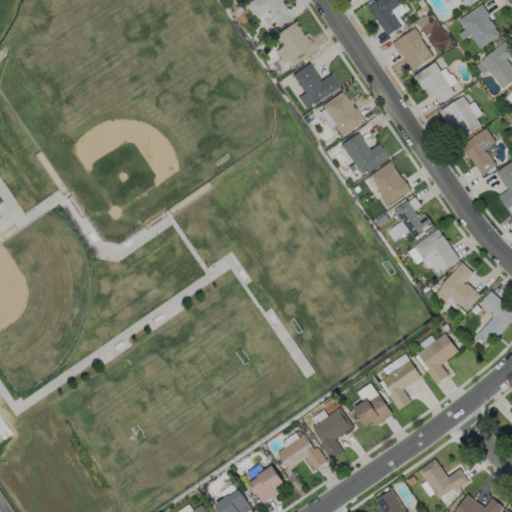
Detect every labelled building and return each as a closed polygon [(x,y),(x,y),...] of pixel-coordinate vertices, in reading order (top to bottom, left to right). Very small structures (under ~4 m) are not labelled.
[(279,0),(289,16),(275,26),(265,10),(254,18),(244,3),(248,0),(279,0)] [(397,0),(398,1),(399,0),(401,0),(408,9),(398,16),(403,23),(386,35),(366,6),(375,0),(397,0)] [(460,0),(465,8),(477,0),(460,0)] [(486,17),(489,22),(490,21),(494,27),(493,28),(498,35),(478,49),(464,29),(463,30),(456,20),(480,4),(488,16),(486,17)] [(293,24),(295,27),(298,26),(299,28),(297,28),(302,35),(303,34),(305,38),(306,37),(314,49),(311,52),(291,65),(279,47),(280,46),(272,35),(294,21),(295,22),(293,24)] [(419,38),(431,56),(411,71),(399,53),(398,54),(391,44),(413,28),(420,37),(419,38)] [(511,54),(505,60),(511,68),(511,79),(501,89),(479,61),(494,50),(493,49),(504,40),(511,50),(511,54)] [(316,79),(318,81),(329,73),(338,86),(311,104),(290,74),(308,62),(318,78),(316,79)] [(438,71),(453,93),(438,103),(427,86),(422,90),(412,76),(433,62),(439,70),(438,71)] [(340,91),(345,98),(346,97),(350,105),(349,105),(352,109),(354,107),(362,119),(339,135),(332,125),(333,124),(320,105),(340,91)] [(466,105),(479,125),(459,139),(447,122),(446,124),(438,111),(441,109),(461,96),(467,105),(466,105)] [(483,149),(494,165),(480,175),(467,156),(466,157),(460,149),(461,148),(459,145),(484,128),(494,142),(483,149)] [(358,139),(366,150),(374,143),(385,158),(364,173),(362,170),(357,174),(337,145),(355,132),(359,138),(358,139)] [(385,161),(390,168),(391,168),(399,178),(400,178),(408,189),(385,205),(378,195),(379,195),(366,175),(385,161)] [(511,203),(505,208),(497,196),(506,190),(495,173),(511,161),(511,203)] [(405,201),(416,217),(422,213),(431,227),(412,241),(411,240),(410,240),(406,233),(391,211),(405,201)] [(435,229),(456,258),(443,268),(432,252),(421,260),(411,246),(435,229)] [(461,283),(463,285),(464,283),(478,295),(464,311),(437,287),(459,262),(470,272),(461,283)] [(511,312),(511,318),(487,346),(474,335),(491,316),(477,304),(488,291),(511,312)] [(447,375),(435,384),(425,371),(427,369),(416,353),(443,333),(457,351),(439,365),(447,375)] [(409,402),(397,410),(387,396),(390,394),(380,379),(408,360),(419,377),(401,389),(409,402)] [(377,394),(391,414),(374,426),(371,422),(365,426),(352,408),(366,399),(367,401),(377,394)] [(341,451),(328,460),(319,445),(322,443),(311,427),(339,408),(352,427),(333,440),(341,451)] [(302,435),(313,450),(316,447),(325,461),(313,470),(310,466),(309,466),(305,460),(306,460),(305,458),(294,465),(295,466),(287,471),(275,453),(302,435)] [(433,460),(446,478),(458,469),(467,482),(453,492),(451,489),(436,500),(416,471),(433,460)] [(278,492),(261,504),(247,483),(257,477),(256,476),(270,466),(282,483),(275,487),(278,492)] [(380,511),(373,501),(390,489),(404,511),(380,511)] [(238,490),(251,510),(247,511),(219,511),(214,504),(227,496),(227,497),(238,490)] [(452,511),(465,495),(483,508),(489,498),(501,507),(497,511),(452,511)]
